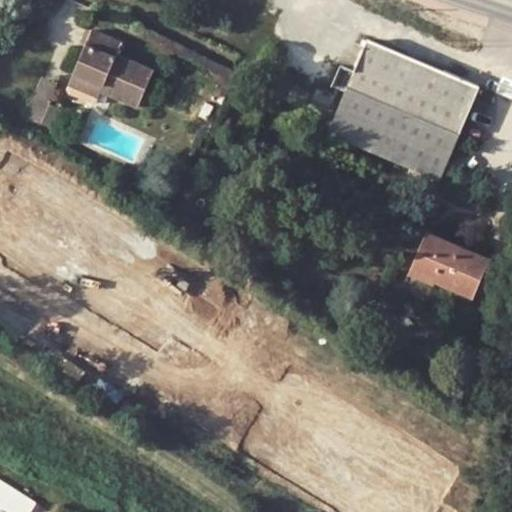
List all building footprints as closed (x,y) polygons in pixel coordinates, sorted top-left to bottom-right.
[(102,85),(98,95),(111,101),(135,112),(154,73),(117,57),(121,45),(92,33),(73,72),(102,85)] [(345,94),(328,133),(441,182),(451,158),(479,90),(366,41),(353,75),(342,70),(333,89),(345,94)] [(98,95),(102,85),(73,72),(65,91),(94,104),(98,95)] [(511,79),(503,76),(496,91),(511,98),(511,79)] [(46,104),(36,125),(46,130),(56,108),(46,104)] [(435,281),(432,287),(471,302),(490,260),(463,248),(425,232),(409,271),(435,281)] [(39,284),(110,332),(142,284),(71,237),(39,284)] [(435,281),(409,271),(407,277),(432,287),(435,281)] [(231,357),(260,312),(195,272),(167,317),(231,357)] [(0,477),(0,504),(4,507),(11,511),(30,511),(38,501),(0,477)]
